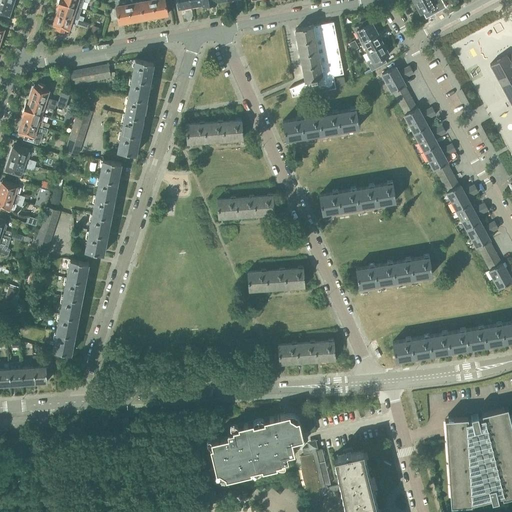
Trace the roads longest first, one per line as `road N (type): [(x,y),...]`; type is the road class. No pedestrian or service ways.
road 1 (residential): [(372,383),(218,30)]
road 2 (residential): [(82,400),(196,34)]
road 3 (tertiary): [(82,400),(372,383)]
road 4 (residential): [(511,229),(408,41)]
road 5 (residential): [(17,58),(196,34)]
road 6 (residential): [(218,30),(375,0)]
road 7 (unclassified): [(421,511),(390,381)]
road 8 (tertiary): [(390,381),(511,360)]
